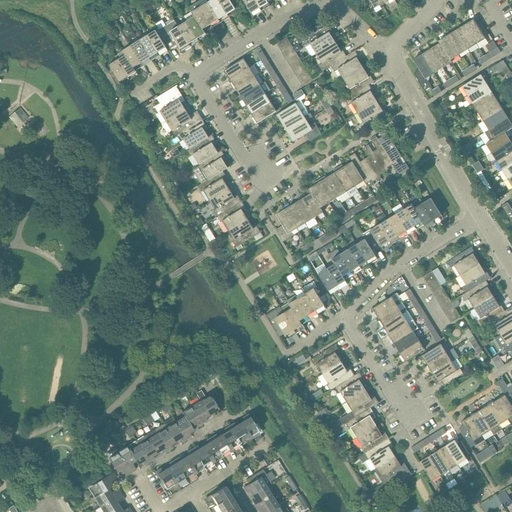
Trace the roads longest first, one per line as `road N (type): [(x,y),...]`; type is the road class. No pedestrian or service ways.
road 1 (residential): [(479,215),(393,65),(392,50)]
road 2 (residential): [(348,319),(388,271),(479,215)]
road 3 (residential): [(331,3),(283,19),(198,73)]
road 4 (residential): [(198,73),(270,203)]
road 5 (residential): [(414,431),(348,319)]
